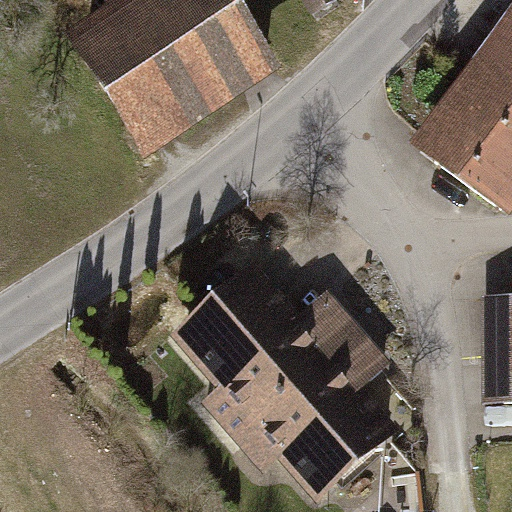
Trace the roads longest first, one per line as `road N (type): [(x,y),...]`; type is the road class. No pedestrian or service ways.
road 1 (tertiary): [(0,330),(184,215),(422,0)]
road 2 (track): [(411,225),(440,327),(458,511)]
